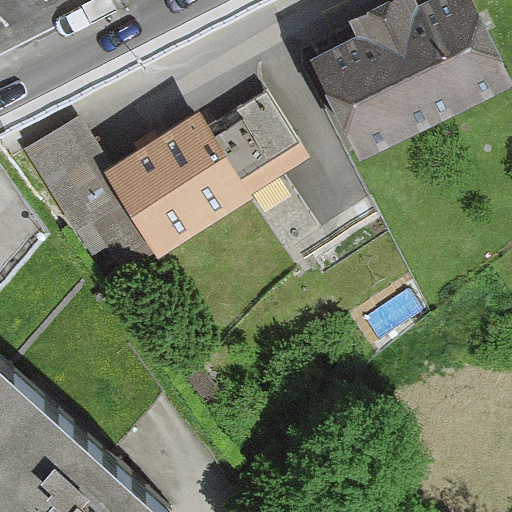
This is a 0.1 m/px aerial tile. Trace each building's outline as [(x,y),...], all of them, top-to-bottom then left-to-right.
[(341,14),(298,35),(344,131),(497,57),(468,0),(333,0),(334,0),(341,14)] [(74,112),(25,144),(77,223),(90,215),(121,262),(244,182),(260,207),(291,187),(268,151),(295,134),(259,79),(196,121),(182,100),(101,153),(74,112)] [(52,235),(0,294),(0,354),(117,451),(161,399),(52,235)] [(0,500),(14,511),(159,511),(173,497),(117,451),(0,354),(0,500)] [(511,511),(511,424),(455,490),(481,511),(511,511)] [(14,511),(0,500),(0,511),(14,511)]
